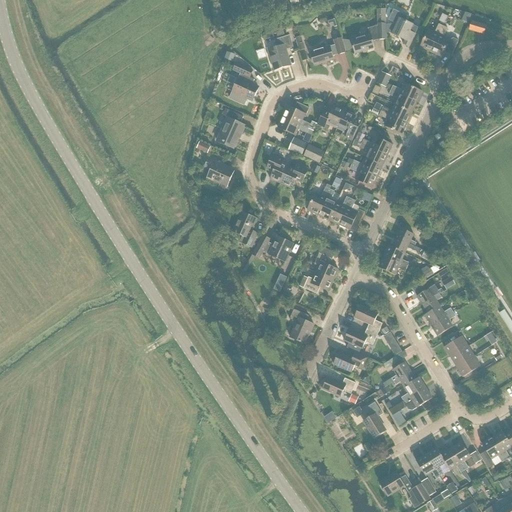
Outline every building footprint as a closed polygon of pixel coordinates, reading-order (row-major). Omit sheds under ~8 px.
[(368,29),(370,35),(351,40),(355,54),(374,48),(372,41),(378,40),(386,40),(385,24),(384,9),(377,10),(378,24),(377,24),(377,26),(368,29)] [(393,10),(388,20),(396,24),(392,34),(405,40),(403,45),(408,47),(415,34),(414,34),(417,28),(412,25),(405,21),(407,17),(393,10)] [(443,14),(439,21),(444,24),(447,16),(443,14)] [(483,34),(486,26),(471,22),(469,30),(483,34)] [(430,53),(443,27),(438,24),(434,33),(428,30),(420,47),(430,53)] [(443,27),(430,53),(441,58),(444,52),(451,56),(458,41),(453,39),(449,40),(443,37),(447,29),(443,27)] [(274,70),(289,66),(284,50),(293,47),(289,36),(274,40),(276,48),(268,50),(274,70)] [(335,45),(338,55),(345,53),(341,38),(333,41),(335,45)] [(338,55),(335,45),(310,52),(314,66),(333,60),(332,56),(338,55)] [(239,74),(249,78),(252,71),(235,63),(232,71),(239,74)] [(385,88),(391,77),(381,72),(376,83),(385,88)] [(249,78),(239,74),(231,92),(252,101),(258,88),(251,85),(254,80),(249,78)] [(390,91),(416,103),(421,92),(404,84),(401,90),(392,86),(390,91)] [(411,113),(416,103),(390,91),(388,95),(397,99),(394,105),(411,113)] [(282,117),(308,129),(314,132),(318,122),(310,118),(308,122),(305,121),(304,122),(301,121),(304,114),(306,115),(309,109),(296,103),(293,109),(287,106),(282,117)] [(381,111),(407,124),(411,113),(394,105),(391,111),(383,107),(381,111)] [(336,129),(344,111),(334,106),(331,112),(324,109),(317,125),(328,130),(330,126),(336,129)] [(242,134),(245,127),(239,124),(243,117),(225,109),(221,118),(227,120),(222,131),(221,131),(216,141),(234,149),(240,133),(242,134)] [(344,111),(336,129),(343,132),(340,136),(344,138),(342,142),(347,144),(349,140),(351,141),(358,128),(351,125),(355,116),(344,111)] [(402,134),(407,124),(381,111),(378,116),(387,120),(384,126),(402,134)] [(306,134),(306,133),(308,129),(282,117),(277,128),(294,136),(297,130),(306,134)] [(358,133),(354,141),(361,144),(363,140),(365,136),(358,133)] [(361,144),(387,156),(392,145),(387,143),(389,139),(378,134),(376,138),(375,137),(372,144),(363,140),(361,144)] [(301,156),(306,144),(294,138),(288,150),(301,156)] [(207,153),(210,146),(199,141),(195,147),(207,153)] [(382,167),(387,156),(361,144),(359,148),(368,153),(365,159),(382,167)] [(308,147),(304,156),(319,163),(323,154),(308,147)] [(280,184),(288,167),(282,164),(284,160),(273,155),(266,170),(272,173),(269,180),(280,184)] [(234,170),(222,164),(222,162),(209,156),(204,167),(210,170),(206,178),(219,184),(218,188),(225,191),(234,170)] [(365,159),(362,165),(353,161),(351,165),(377,177),(382,167),(365,159)] [(288,167),(280,184),(291,189),(296,179),(302,182),(307,170),(297,165),(295,170),(288,167)] [(317,174),(320,167),(314,165),(311,172),(317,174)] [(372,188),(377,177),(351,165),(350,167),(349,169),(358,174),(355,180),(372,188)] [(335,179),(332,187),(337,189),(340,182),(335,179)] [(315,193),(307,211),(317,216),(329,190),(325,188),(321,196),(315,193)] [(317,216),(328,221),(336,203),(330,200),(334,192),(329,190),(317,216)] [(363,193),(361,199),(369,202),(372,196),(363,193)] [(338,225),(350,199),(346,197),(342,206),(336,203),(328,221),(338,225)] [(350,199),(338,225),(349,230),(350,230),(355,232),(364,212),(358,210),(356,212),(351,210),(355,201),(350,199)] [(251,248),(257,234),(251,231),(256,220),(241,213),(233,232),(242,236),(239,242),(251,248)] [(396,238),(414,247),(416,243),(410,241),(413,235),(400,229),(396,238)] [(263,236),(252,255),(259,259),(262,252),(268,255),(284,263),(293,244),(276,237),(273,245),(268,243),(270,240),(263,236)] [(413,250),(414,247),(396,238),(392,247),(392,248),(405,253),(407,248),(413,250)] [(392,248),(392,247),(388,246),(383,257),(407,268),(409,263),(401,260),(405,253),(392,248)] [(318,255),(314,265),(318,267),(315,274),(333,282),(338,270),(329,266),(332,259),(319,253),(318,254),(318,255)] [(405,272),(407,268),(383,257),(378,268),(394,275),(397,269),(405,272)] [(426,278),(439,270),(432,267),(423,272),(426,278)] [(306,281),(303,288),(315,294),(318,287),(328,292),(333,282),(315,274),(313,280),(308,277),(307,278),(306,281)] [(280,275),(277,282),(283,285),(286,278),(280,275)] [(446,291),(455,285),(451,277),(441,282),(446,291)] [(421,285),(413,290),(416,295),(424,289),(421,285)] [(422,305),(439,295),(437,291),(432,295),(428,289),(417,296),(422,305)] [(427,314),(439,307),(436,301),(441,298),(439,295),(422,305),(427,314)] [(366,330),(377,335),(382,324),(375,321),(377,314),(359,306),(354,318),(368,325),(366,330)] [(430,326),(452,312),(450,308),(443,313),(439,307),(427,314),(424,316),(430,326)] [(310,332),(313,325),(306,322),(308,316),(293,310),(289,319),(296,322),(289,338),(304,344),(310,332)] [(452,312),(430,326),(437,337),(452,327),(448,321),(455,316),(452,312)] [(511,321),(507,312),(500,316),(511,338),(511,321)] [(377,335),(366,330),(364,335),(349,329),(344,341),(362,349),(365,343),(372,346),(377,335)] [(389,332),(383,336),(389,346),(395,342),(389,332)] [(444,348),(450,358),(468,347),(461,337),(444,348)] [(456,368),(474,357),(468,347),(450,358),(456,368)] [(361,370),(367,358),(355,352),(352,359),(338,353),(333,365),(351,373),(354,366),(361,370)] [(395,357),(388,361),(391,366),(398,362),(395,357)] [(480,366),(474,357),(456,368),(462,378),(480,367),(480,366)] [(393,382),(410,371),(404,363),(392,370),(396,376),(391,379),(393,382)] [(415,380),(410,371),(393,382),(395,385),(400,382),(403,388),(415,380)] [(363,377),(360,382),(369,386),(368,376),(363,377)] [(342,384),(327,378),(322,390),(340,398),(343,391),(350,395),(355,384),(344,379),(342,384)] [(403,402),(425,388),(419,378),(415,380),(403,388),(407,394),(401,398),(403,402)] [(386,387),(380,391),(383,396),(389,392),(386,387)] [(416,408),(432,399),(425,388),(403,402),(389,411),(392,416),(398,412),(406,407),(408,410),(411,411),(416,408)] [(351,395),(348,402),(355,405),(358,398),(351,395)] [(374,438),(385,431),(377,418),(382,414),(375,403),(364,409),(370,417),(363,421),(374,438)] [(359,407),(352,411),(356,418),(363,414),(359,407)] [(333,415),(324,421),(327,424),(335,418),(333,415)] [(504,431),(511,427),(506,419),(500,424),(504,431)] [(504,435),(502,432),(492,438),(506,460),(510,458),(505,451),(511,447),(504,435)] [(502,463),(506,460),(492,438),(481,445),(491,460),(497,456),(502,463)] [(455,456),(464,471),(468,468),(464,462),(470,458),(461,442),(450,449),(455,456)] [(436,448),(426,455),(439,477),(443,474),(439,467),(445,464),(441,456),(440,455),(436,448)] [(460,473),(464,471),(455,456),(450,449),(440,455),(441,456),(445,464),(449,471),(456,467),(460,473)] [(475,464),(481,460),(475,452),(469,456),(475,464)] [(487,469),(493,466),(485,452),(479,455),(487,469)] [(435,479),(439,477),(426,455),(415,461),(425,476),(431,472),(435,479)] [(399,479),(396,473),(379,483),(387,496),(404,486),(411,497),(408,499),(414,509),(430,499),(421,484),(413,489),(405,476),(399,479)] [(506,488),(511,484),(511,481),(509,476),(501,481),(506,488)] [(436,492),(427,478),(420,482),(429,496),(436,492)] [(452,483),(446,486),(451,494),(457,491),(452,483)] [(472,486),(467,489),(471,496),(476,493),(472,486)] [(511,511),(511,494),(505,499),(499,500),(505,511),(511,511)] [(505,511),(499,500),(495,505),(485,511),(484,511),(505,511)] [(436,508),(435,506),(432,501),(427,504),(431,511),(436,508)] [(478,511),(474,503),(463,510),(464,511),(478,511)]
